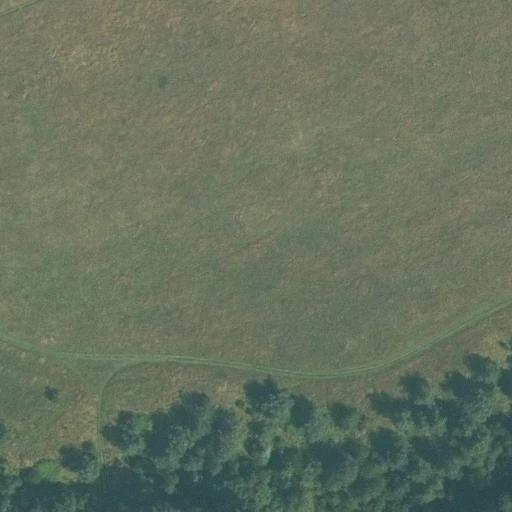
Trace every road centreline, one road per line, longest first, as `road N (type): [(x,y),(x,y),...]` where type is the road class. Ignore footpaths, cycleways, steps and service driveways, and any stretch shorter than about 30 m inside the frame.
road 1 (track): [(0,358),(27,373),(105,384),(202,368),(340,391),(511,318)]
road 2 (track): [(105,384),(103,511)]
